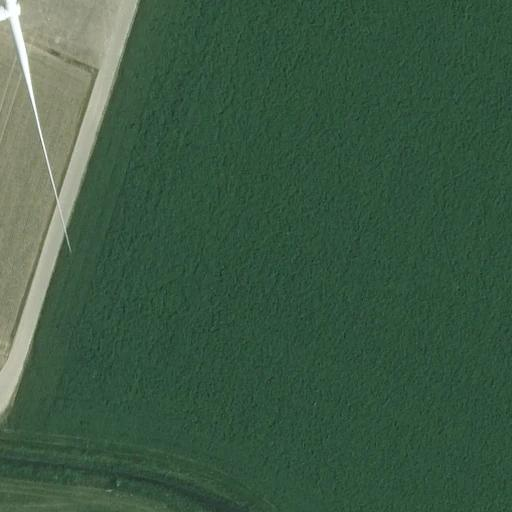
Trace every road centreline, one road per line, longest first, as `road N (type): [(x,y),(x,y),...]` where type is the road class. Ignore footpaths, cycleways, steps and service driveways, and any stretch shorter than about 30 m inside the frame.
road 1 (track): [(0,483),(104,497),(148,511)]
road 2 (track): [(0,505),(127,503)]
